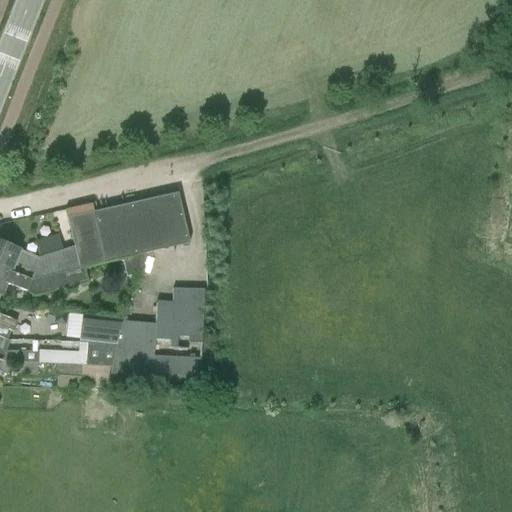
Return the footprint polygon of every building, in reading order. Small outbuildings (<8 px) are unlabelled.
[(176,193),(66,219),(78,270),(83,269),(188,244),(176,193)] [(0,269),(29,282),(78,270),(66,219),(73,250),(36,258),(0,244),(0,269)] [(29,282),(0,269),(0,292),(3,285),(33,296),(86,284),(83,269),(78,270),(29,282)] [(171,290),(168,349),(175,349),(176,338),(187,338),(187,343),(199,344),(199,338),(203,291),(171,290)] [(66,315),(63,339),(78,340),(78,342),(107,345),(116,346),(111,367),(111,368),(107,385),(197,387),(199,359),(193,359),(193,356),(187,356),(187,359),(152,357),(155,327),(121,323),(121,321),(80,316),(80,317),(66,315)] [(0,339),(5,342),(9,332),(11,333),(15,323),(0,317),(0,339)] [(37,363),(37,364),(55,365),(111,368),(111,367),(116,346),(107,345),(86,344),(85,354),(37,353),(37,354),(37,363)] [(0,362),(9,363),(9,362),(25,363),(37,364),(37,363),(37,354),(37,353),(21,352),(4,352),(0,350),(0,362)] [(0,362),(0,374),(3,376),(9,363),(0,362)] [(55,365),(54,374),(79,376),(80,367),(55,365)] [(55,389),(78,391),(79,378),(55,376),(55,389)]
